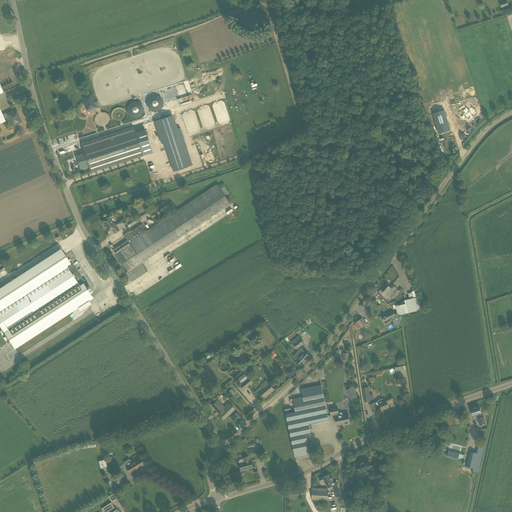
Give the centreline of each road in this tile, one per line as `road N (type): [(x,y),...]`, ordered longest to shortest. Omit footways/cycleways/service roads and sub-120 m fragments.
road 1 (unclassified): [(220,444),(78,222),(37,113),(12,0)]
road 2 (unclassified): [(220,444),(321,351),(463,155),(511,112)]
road 3 (tertiary): [(215,499),(298,475),(420,415),(511,384)]
